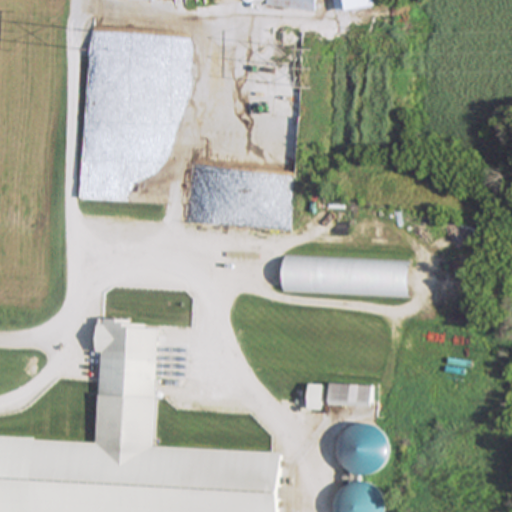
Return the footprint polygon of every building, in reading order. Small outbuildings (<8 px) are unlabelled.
[(259,0),(266,1),(266,4),(315,12),(316,0),(259,0)] [(335,0),(337,12),(377,6),(376,0),(335,0)] [(284,292),(410,297),(411,260),(285,256),(284,292)] [(279,511),(282,452),(141,446),(143,409),(155,406),(158,352),(103,350),(101,406),(113,406),(111,442),(0,436),(0,511),(279,511)] [(374,385),(331,384),(331,406),(374,406),(374,385)] [(324,385),(310,385),(310,409),(324,409),(324,385)] [(345,475),(390,471),(386,424),(340,428),(345,475)] [(384,511),(381,481),(338,486),(340,511),(384,511)]
